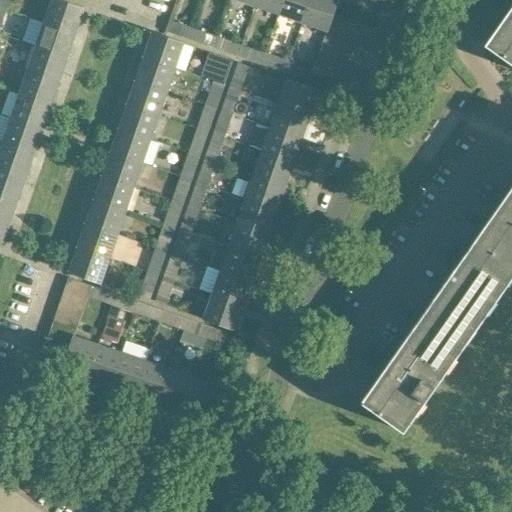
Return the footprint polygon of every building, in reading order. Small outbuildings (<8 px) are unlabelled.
[(0,0),(0,6),(7,9),(9,0),(0,0)] [(84,8),(59,0),(51,0),(44,22),(76,33),(84,8)] [(283,0),(256,0),(254,6),(278,15),(283,0)] [(309,0),(283,0),(278,15),(302,23),(309,0)] [(309,0),(302,23),(326,31),(329,24),(333,13),(337,0),(309,0)] [(511,185),(360,400),(362,401),(366,405),(403,431),(511,275),(511,2),(484,44),(511,63),(511,185)] [(333,13),(329,24),(352,32),(355,21),(333,13)] [(166,31),(189,40),(193,29),(169,20),(166,31)] [(76,33),(44,22),(35,46),(67,57),(76,33)] [(348,43),(352,32),(329,24),(326,31),(325,35),(348,43)] [(193,29),(189,40),(213,48),(217,37),(193,29)] [(144,57),(176,68),(184,43),(152,32),(144,57)] [(325,35),(321,46),(344,54),(348,43),(325,35)] [(213,48),(237,56),(241,46),(217,37),(213,48)] [(67,57),(35,46),(27,70),(59,81),(67,57)] [(241,46),(237,56),(261,64),(264,54),(241,46)] [(340,66),(344,54),(321,46),(317,58),(340,66)] [(261,64),(285,73),(288,62),(264,54),(261,64)] [(135,81),(167,92),(176,68),(144,57),(135,81)] [(232,61),(221,57),(213,81),(224,85),(232,61)] [(317,58),(313,69),(336,77),(340,66),(317,58)] [(288,62),(285,73),(309,81),(313,71),(288,62)] [(238,63),(230,87),(241,90),(249,67),(238,63)] [(332,89),(336,77),(313,69),(313,71),(309,81),(332,89)] [(59,81),(27,70),(19,94),(51,105),(59,81)] [(285,79),(276,103),(310,114),(317,91),(320,92),(318,91),(318,90),(285,79)] [(127,104),(159,115),(167,92),(135,81),(127,104)] [(204,105),(216,108),(224,85),(213,81),(204,105)] [(241,90),(230,87),(221,110),(233,114),(241,90)] [(51,105),(19,94),(11,117),(43,128),(51,105)] [(301,138),(310,114),(276,103),(268,127),(301,138)] [(119,128),(151,139),(159,115),(127,104),(119,128)] [(196,128),(208,132),(216,108),(204,105),(196,128)] [(465,112),(471,117),(475,111),(474,110),(469,106),(465,112)] [(221,110),(213,134),(225,138),(233,114),(221,110)] [(43,128),(11,117),(2,141),(34,152),(43,128)] [(268,127),(260,150),(293,162),(301,138),(268,127)] [(111,152),(143,163),(151,139),(119,128),(111,152)] [(188,152),(199,156),(208,132),(196,128),(188,152)] [(225,138),(213,134),(205,158),(216,162),(225,138)] [(34,152),(2,141),(0,147),(0,167),(26,176),(34,152)] [(285,186),(293,162),(260,150),(252,174),(285,186)] [(102,176),(134,187),(143,163),(111,152),(102,176)] [(180,176),(191,180),(199,156),(188,152),(180,176)] [(205,158),(197,182),(208,186),(216,162),(205,158)] [(26,176),(0,167),(0,193),(18,200),(26,176)] [(252,174),(243,198),(276,210),(285,186),(252,174)] [(94,200),(126,211),(134,187),(102,176),(94,200)] [(171,200),(183,204),(191,180),(180,176),(171,200)] [(208,186),(197,182),(188,206),(200,210),(208,186)] [(18,200),(0,193),(0,220),(9,224),(18,200)] [(268,233),(276,210),(243,198),(235,222),(268,233)] [(86,223),(118,235),(126,211),(94,200),(86,223)] [(163,224),(174,228),(183,204),(171,200),(163,224)] [(188,206),(180,230),(191,233),(200,210),(188,206)] [(9,224),(0,220),(0,248),(1,249),(9,224)] [(260,257),(268,233),(235,222),(227,246),(260,257)] [(77,247),(110,258),(118,235),(86,223),(77,247)] [(155,248),(166,251),(174,228),(163,224),(155,248)] [(191,233),(180,230),(172,253),(183,257),(191,233)] [(227,246),(218,270),(251,281),(260,257),(227,246)] [(101,283),(102,283),(110,258),(77,247),(69,272),(101,283)] [(146,271),(158,275),(166,251),(155,248),(146,271)] [(172,253),(164,277),(175,281),(183,257),(172,253)] [(243,305),(251,281),(218,270),(210,293),(243,305)] [(158,275),(146,271),(138,296),(149,300),(158,275)] [(166,306),(175,281),(164,277),(155,302),(166,306)] [(68,278),(64,290),(86,298),(86,296),(90,285),(68,278)] [(116,294),(90,285),(86,296),(112,305),(116,294)] [(86,298),(64,290),(60,302),(82,309),(86,298)] [(243,305),(210,293),(201,318),(235,330),(235,329),(237,330),(238,329),(235,328),(243,305)] [(139,302),(116,294),(112,305),(135,314),(139,302)] [(60,302),(56,313),(78,321),(82,309),(60,302)] [(163,311),(139,302),(135,314),(159,322),(163,311)] [(187,319),(163,311),(159,322),(183,330),(187,319)] [(78,321),(56,313),(52,325),(74,333),(78,321)] [(108,317),(100,338),(117,344),(125,323),(117,320),(108,317)] [(207,338),(211,327),(187,319),(183,330),(207,338)] [(52,325),(48,337),(70,344),(74,334),(74,333),(52,325)] [(235,336),(211,327),(207,338),(231,347),(235,336)] [(98,343),(74,334),(70,344),(65,361),(62,368),(63,368),(62,370),(63,370),(64,368),(87,376),(86,378),(98,343)] [(65,361),(70,344),(48,337),(45,336),(39,352),(65,361)] [(122,352),(98,343),(86,378),(87,378),(88,376),(111,384),(110,386),(122,352)] [(134,394),(134,395),(146,360),(122,352),(110,386),(111,386),(111,385),(134,393),(134,394)] [(159,401),(170,369),(146,360),(134,395),(135,395),(135,393),(159,401)] [(159,401),(182,409),(193,377),(170,369),(159,401),(158,403),(159,403),(159,401)] [(218,386),(217,385),(193,377),(182,409),(183,409),(182,411),(183,411),(183,409),(206,417),(205,419),(206,420),(207,418),(218,386)]
